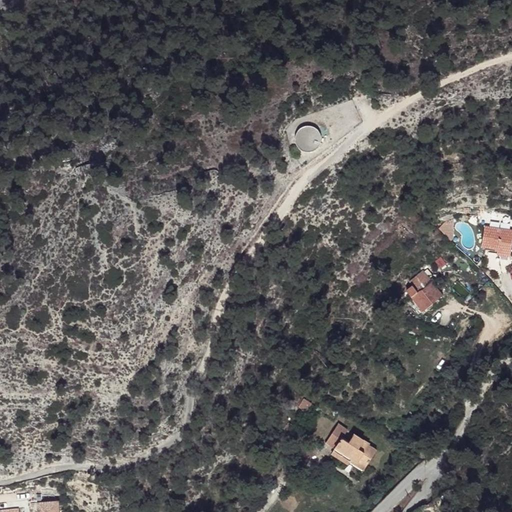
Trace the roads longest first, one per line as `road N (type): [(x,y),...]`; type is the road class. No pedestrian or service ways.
road 1 (track): [(0,481),(136,458),(177,438),(226,288),(293,192),(395,108),(511,55)]
road 2 (residential): [(427,466),(511,374)]
